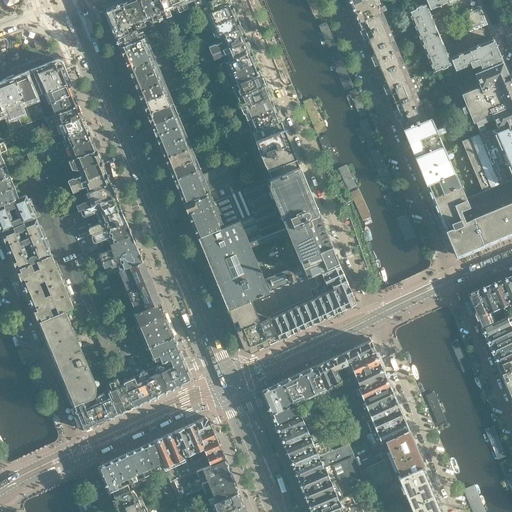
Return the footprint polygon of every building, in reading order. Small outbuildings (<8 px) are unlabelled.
[(140,28),(129,0),(128,0),(121,3),(129,25),(133,24),(135,28),(137,29),(140,28)] [(147,19),(139,0),(129,0),(140,28),(145,26),(143,20),(147,19)] [(157,21),(149,0),(139,0),(147,19),(150,17),(153,23),(157,21)] [(166,18),(159,0),(149,0),(157,21),(166,18)] [(172,8),(169,0),(159,0),(166,18),(171,16),(168,10),(172,8)] [(183,11),(179,0),(169,0),(172,8),(176,7),(179,13),(183,11)] [(190,2),(189,0),(179,0),(183,11),(188,9),(186,3),(190,2)] [(207,13),(231,3),(229,0),(211,0),(210,1),(209,3),(210,6),(202,9),(204,14),(207,13)] [(316,0),(306,0),(313,19),(323,15),(316,0)] [(376,3),(375,0),(362,0),(351,5),(354,12),(376,3)] [(129,25),(121,3),(112,6),(123,35),(128,33),(125,27),(129,25)] [(236,15),(231,3),(207,13),(210,18),(207,19),(209,25),(220,21),(219,19),(222,17),(223,20),(236,15)] [(276,3),(264,7),(273,32),(285,28),(276,3)] [(357,21),(385,9),(383,6),(378,8),(376,3),(354,12),(357,21)] [(434,24),(427,7),(425,4),(422,6),(421,4),(415,6),(416,8),(407,11),(416,31),(434,24)] [(486,24),(479,5),(461,13),(469,31),(486,24)] [(123,35),(112,6),(105,9),(104,12),(115,38),(123,35)] [(393,40),(387,25),(396,21),(391,7),(385,9),(357,21),(361,29),(363,28),(372,48),(393,40)] [(241,27),(236,15),(223,20),(224,23),(221,24),(220,21),(209,25),(212,31),(215,30),(216,33),(220,35),(241,27)] [(325,21),(318,24),(327,48),(335,45),(325,21)] [(441,42),(434,24),(416,31),(423,49),(441,42)] [(179,36),(175,25),(167,28),(171,39),(179,36)] [(210,52),(245,38),(241,27),(220,35),(223,43),(214,46),(213,44),(207,47),(210,52)] [(119,47),(141,38),(143,38),(141,33),(136,35),(134,30),(128,33),(123,35),(115,38),(119,47)] [(288,33),(277,37),(286,61),(297,57),(288,33)] [(183,47),(179,37),(179,36),(171,39),(176,50),(183,47)] [(146,49),(141,38),(119,47),(123,58),(146,49)] [(250,50),(245,38),(210,52),(212,58),(218,56),(217,54),(226,51),(229,58),(250,50)] [(45,39),(35,43),(37,49),(47,45),(45,39)] [(502,61),(497,50),(493,39),(467,49),(468,50),(450,57),(456,69),(469,64),(471,67),(477,64),(480,70),(502,61)] [(403,63),(393,40),(372,48),(381,71),(403,63)] [(450,63),(441,42),(423,49),(431,70),(440,67),(441,68),(447,65),(446,64),(450,63)] [(150,60),(146,49),(123,58),(128,69),(150,60)] [(344,90),(353,86),(338,49),(329,52),(344,90)] [(226,66),(231,78),(234,77),(236,83),(260,73),(250,50),(229,58),(228,62),(229,65),(226,66)] [(178,87),(165,54),(150,60),(128,69),(141,102),(164,93),(178,87)] [(301,97),(310,93),(296,60),(287,64),(301,97)] [(56,61),(15,78),(23,99),(28,111),(39,107),(35,96),(40,94),(46,91),(69,82),(61,63),(56,61)] [(511,84),(502,61),(480,70),(473,73),(479,88),(476,89),(475,87),(460,94),(465,105),(461,107),(463,113),(467,111),(472,123),(487,116),(487,115),(490,114),(496,127),(465,141),(461,142),(481,191),(506,181),(499,164),(505,162),(511,178),(511,84)] [(416,94),(403,63),(381,71),(394,103),(416,94)] [(260,73),(236,83),(228,86),(230,92),(236,90),(238,95),(249,91),(247,89),(254,86),(255,89),(265,85),(260,73)] [(15,78),(0,83),(0,107),(6,105),(7,107),(6,110),(9,119),(17,116),(24,113),(20,104),(17,103),(16,101),(23,99),(15,78)] [(202,90),(199,84),(197,80),(190,82),(194,93),(202,90)] [(46,91),(40,94),(45,105),(51,102),(73,93),(69,82),(46,91)] [(237,109),(270,97),(265,85),(255,89),(256,92),(250,94),(249,91),(238,95),(241,101),(235,103),(237,109)] [(356,88),(349,91),(359,118),(367,115),(356,88)] [(45,105),(49,116),(55,113),(78,104),(73,93),(51,102),(45,105)] [(168,104),(164,93),(141,102),(146,113),(168,104)] [(435,114),(429,100),(420,104),(416,94),(394,103),(401,119),(398,120),(402,128),(426,118),(435,114)] [(317,134),(327,129),(313,96),(303,101),(317,134)] [(173,115),(191,108),(186,97),(168,104),(146,113),(150,124),(173,115)] [(274,108),(271,101),(270,97),(237,109),(240,115),(245,113),(248,119),(274,108)] [(211,112),(209,107),(206,101),(199,104),(203,115),(211,112)] [(49,116),(48,116),(53,128),(57,126),(82,116),(78,104),(55,113),(49,116)] [(252,132),(279,120),(274,108),(248,119),(251,126),(245,128),(243,127),(232,132),(235,138),(250,132),(252,132)] [(177,126),(173,115),(150,124),(155,135),(177,126)] [(59,132),(51,135),(53,140),(87,127),(82,116),(57,126),(59,132)] [(358,121),(369,147),(378,143),(367,117),(358,121)] [(454,185),(426,118),(402,128),(430,195),(454,185)] [(182,137),(199,130),(194,119),(177,126),(155,135),(160,146),(182,137)] [(338,261),(298,165),(298,166),(298,165),(297,166),(294,158),(295,158),(291,150),(292,150),(286,136),(285,136),(282,128),(279,120),(252,132),(255,139),(254,140),(257,145),(256,145),(264,164),(267,169),(270,177),(243,188),(242,186),(239,188),(235,193),(226,196),(226,197),(217,201),(212,189),(199,194),(190,172),(173,179),(227,309),(270,291),(311,273),(319,270),(318,269),(338,261)] [(220,134),(215,123),(208,126),(212,137),(220,134)] [(32,124),(23,128),(27,137),(36,133),(32,124)] [(465,141),(459,126),(451,129),(457,144),(461,142),(465,141)] [(87,127),(53,140),(55,145),(64,141),(66,148),(92,138),(87,127)] [(223,143),(220,134),(212,137),(217,148),(225,145),(223,143)] [(317,137),(329,165),(338,161),(327,134),(317,137)] [(191,159),(187,148),(182,137),(160,146),(169,168),(191,159)] [(68,153),(60,157),(63,163),(70,160),(96,149),(92,138),(66,148),(68,153)] [(379,147),(370,151),(383,186),(393,182),(379,147)] [(96,149),(70,160),(73,167),(76,169),(78,169),(101,159),(100,158),(96,149)] [(0,152),(0,165),(5,164),(9,162),(7,157),(3,159),(0,152)] [(242,186),(238,177),(234,167),(239,165),(237,155),(235,154),(229,157),(196,170),(190,172),(199,194),(212,189),(217,201),(226,197),(226,196),(235,193),(239,188),(242,186)] [(53,179),(44,182),(46,186),(49,194),(58,191),(70,186),(105,171),(101,159),(78,169),(76,172),(78,176),(73,178),(73,176),(55,184),(53,179)] [(196,170),(191,159),(169,168),(173,179),(190,172),(196,170)] [(339,165),(331,169),(341,193),(349,189),(339,165)] [(48,169),(40,172),(41,175),(44,182),(53,179),(48,169)] [(105,171),(70,186),(73,192),(79,189),(78,188),(82,186),(85,192),(110,182),(105,171)] [(0,191),(0,204),(15,198),(36,190),(46,186),(41,174),(14,185),(5,189),(0,191)] [(6,176),(0,178),(0,191),(5,189),(14,185),(11,180),(8,181),(6,176)] [(511,232),(511,178),(506,181),(481,191),(463,199),(457,184),(454,185),(430,195),(455,256),(458,255),(511,232)] [(87,199),(77,203),(79,209),(115,195),(110,182),(85,192),(85,193),(87,199)] [(15,198),(0,204),(0,230),(1,232),(45,214),(56,209),(54,205),(49,194),(46,186),(36,190),(15,198)] [(397,190),(386,195),(394,214),(405,209),(397,190)] [(58,191),(49,194),(54,205),(62,202),(58,191)] [(342,195),(355,223),(364,218),(352,191),(342,195)] [(69,213),(59,217),(65,230),(121,208),(115,195),(79,209),(69,213)] [(62,202),(54,205),(56,209),(59,217),(69,213),(69,211),(67,212),(63,201),(62,202)] [(121,208),(65,230),(70,244),(126,221),(121,208)] [(45,214),(1,232),(16,269),(60,251),(71,247),(70,244),(65,230),(59,217),(56,209),(45,214)] [(405,213),(395,217),(404,240),(414,237),(405,213)] [(126,221),(70,244),(71,247),(76,257),(83,254),(102,246),(131,234),(126,221)] [(101,253),(99,256),(101,262),(137,247),(131,234),(102,246),(105,251),(101,253)] [(60,251),(16,269),(26,292),(38,320),(64,309),(83,302),(82,298),(77,287),(71,274),(81,270),(76,257),(71,247),(60,251)] [(137,247),(101,262),(107,275),(142,260),(137,247)] [(83,254),(76,257),(81,270),(89,267),(83,254)] [(107,275),(106,275),(110,286),(147,271),(142,260),(107,275)] [(344,276),(338,261),(318,269),(319,270),(311,273),(317,288),(330,282),(344,276)] [(147,271),(110,286),(115,297),(151,282),(147,271)] [(268,314),(312,294),(310,291),(317,288),(311,273),(270,291),(227,309),(244,349),(250,352),(278,338),(270,318),(268,314)] [(355,303),(344,276),(330,282),(334,290),(314,299),(322,318),(355,303)] [(511,301),(511,298),(504,279),(492,284),(501,306),(511,301)] [(151,282),(115,297),(116,300),(124,297),(125,295),(130,293),(134,301),(155,292),(151,282)] [(82,285),(77,287),(82,298),(89,295),(85,284),(82,285)] [(501,306),(492,284),(481,289),(489,311),(501,306)] [(489,311),(481,289),(470,293),(473,301),(474,301),(479,315),(489,311)] [(128,309),(121,312),(123,317),(133,313),(160,302),(155,292),(134,301),(137,308),(131,310),(128,309)] [(322,318),(314,299),(312,294),(268,314),(270,318),(284,312),(300,305),(308,325),(322,318)] [(89,295),(82,298),(83,302),(87,309),(94,306),(89,295)] [(160,302),(133,313),(137,324),(164,313),(160,302)] [(308,325),(300,305),(284,312),(293,332),(308,325)] [(94,306),(87,309),(90,316),(91,318),(98,316),(94,306)] [(64,309),(38,320),(53,358),(59,372),(73,405),(82,401),(94,396),(94,393),(95,384),(96,384),(97,384),(98,384),(98,383),(99,383),(99,382),(99,381),(99,380),(98,380),(98,379),(97,379),(97,378),(96,378),(94,378),(93,378),(82,352),(81,350),(79,345),(80,345),(80,344),(81,343),(81,342),(81,341),(80,341),(80,340),(79,340),(79,339),(78,339),(77,339),(76,339),(72,327),(70,325),(71,324),(68,319),(64,310),(64,309)] [(494,322),(489,311),(479,315),(484,325),(492,322),(492,323),(494,322)] [(293,332),(284,312),(270,318),(278,338),(293,332)] [(137,324),(123,330),(131,347),(126,349),(128,355),(133,353),(137,363),(147,359),(151,357),(178,346),(164,313),(137,324)] [(488,335),(511,323),(511,321),(511,320),(511,319),(511,313),(494,322),(492,323),(492,322),(484,325),(488,335)] [(98,316),(91,318),(95,329),(102,326),(98,316)] [(95,329),(95,330),(95,331),(96,331),(96,332),(97,333),(97,334),(98,336),(98,338),(99,339),(99,341),(100,342),(101,343),(102,344),(103,347),(103,348),(103,350),(104,351),(104,352),(105,353),(106,355),(107,357),(107,358),(107,359),(107,360),(108,361),(108,362),(109,362),(114,360),(118,371),(128,366),(124,356),(128,355),(126,349),(119,332),(114,321),(102,326),(95,329)] [(492,345),(511,335),(511,323),(488,335),(492,345)] [(496,354),(511,346),(511,335),(492,345),(496,354)] [(450,342),(463,373),(472,368),(459,338),(450,342)] [(374,349),(373,348),(374,347),(370,339),(364,342),(361,344),(360,344),(354,347),(358,356),(374,349)] [(178,346),(151,357),(151,359),(154,358),(155,360),(160,358),(161,361),(163,361),(165,363),(166,363),(167,364),(172,362),(173,366),(184,361),(178,346)] [(500,363),(511,357),(511,346),(496,354),(500,363)] [(340,365),(350,361),(358,356),(354,347),(330,358),(334,368),(335,368),(336,367),(340,376),(344,374),(340,365)] [(379,362),(378,358),(376,354),(374,350),(375,350),(374,349),(358,356),(350,361),(355,373),(379,362)] [(511,369),(511,357),(500,363),(504,373),(511,369)] [(340,378),(335,368),(334,368),(330,358),(323,361),(332,382),(340,378)] [(172,362),(167,364),(176,386),(190,380),(191,377),(184,361),(173,366),(172,362)] [(332,382),(323,361),(315,365),(324,386),(332,382)] [(385,374),(379,362),(355,373),(360,385),(385,374)] [(160,364),(158,365),(158,367),(168,390),(176,386),(167,364),(166,363),(165,363),(163,364),(162,365),(160,366),(160,364)] [(142,370),(140,371),(152,397),(168,390),(158,367),(156,368),(155,365),(150,367),(143,369),(144,371),(143,371),(142,370)] [(324,386),(315,365),(305,370),(315,394),(325,389),(324,386)] [(315,394),(305,370),(293,375),(303,399),(315,394)] [(139,374),(133,377),(143,401),(152,397),(140,371),(139,372),(139,374)] [(485,396),(476,371),(466,375),(475,399),(476,401),(478,403),(479,404),(480,404),(481,404),(482,404),(483,404),(484,403),(484,402),(485,401),(485,400),(485,398),(485,396)] [(108,382),(103,384),(108,396),(109,395),(117,413),(125,410),(112,380),(109,372),(105,374),(108,382)] [(360,398),(362,398),(389,385),(385,374),(360,385),(349,390),(353,397),(359,395),(360,398)] [(303,399),(293,375),(282,380),(291,400),(293,403),(303,399)] [(133,377),(123,381),(124,383),(133,406),(143,401),(133,377)] [(117,378),(112,380),(125,410),(133,406),(124,383),(120,385),(117,378)] [(291,400),(282,380),(271,385),(278,402),(279,403),(281,408),(289,405),(288,402),(291,400)] [(278,402),(271,385),(261,390),(270,413),(281,408),(279,403),(278,402)] [(367,409),(394,396),(389,385),(362,398),(367,409)] [(102,393),(99,394),(108,417),(117,413),(109,395),(108,396),(106,397),(103,392),(102,393)] [(425,396),(439,424),(448,420),(434,392),(425,396)] [(94,396),(82,401),(92,425),(108,417),(99,394),(94,396)] [(371,419),(398,407),(394,396),(367,409),(371,419)] [(82,401),(73,405),(79,420),(82,427),(83,429),(85,428),(92,425),(82,401)] [(275,423),(298,413),(295,406),(290,408),(289,405),(281,408),(270,413),(275,423)] [(335,411),(334,410),(332,405),(322,410),(324,415),(335,411)] [(376,429),(403,418),(398,407),(371,419),(366,421),(371,431),(376,429)] [(305,424),(300,412),(298,413),(275,423),(280,435),(305,424)] [(216,437),(208,418),(204,416),(193,421),(202,443),(216,437)] [(380,440),(407,429),(403,418),(376,429),(380,440)] [(204,446),(202,443),(193,421),(182,426),(193,451),(203,447),(204,446)] [(318,456),(305,424),(280,435),(293,467),(318,456)] [(185,455),(193,451),(182,426),(151,441),(162,466),(172,462),(174,466),(164,471),(168,482),(189,473),(186,465),(189,464),(185,455)] [(486,430),(498,460),(507,457),(495,426),(486,430)] [(355,439),(350,428),(343,431),(348,442),(355,439)] [(407,429),(380,440),(352,453),(358,465),(367,485),(368,489),(372,487),(396,476),(422,464),(407,429)] [(220,448),(216,437),(202,443),(204,446),(203,447),(206,454),(220,448)] [(162,466),(151,441),(144,444),(153,465),(157,463),(158,468),(162,466)] [(367,485),(358,465),(352,453),(349,443),(343,445),(321,455),(318,456),(293,467),(311,509),(338,498),(367,485)] [(153,465),(144,444),(136,448),(147,473),(151,471),(150,467),(153,465)] [(147,473),(136,448),(129,451),(137,472),(141,470),(143,474),(147,473)] [(225,458),(220,448),(206,454),(210,464),(225,458)] [(137,472),(129,451),(122,455),(132,480),(136,479),(134,474),(137,472)] [(132,480),(122,455),(113,458),(122,478),(126,477),(128,482),(132,480)] [(122,478),(113,458),(106,462),(116,487),(121,485),(118,480),(122,478)] [(203,487),(231,474),(225,458),(210,464),(189,473),(168,482),(175,499),(185,495),(203,487)] [(501,463),(500,464),(511,493),(511,470),(508,461),(507,460),(506,460),(505,460),(504,460),(503,460),(502,461),(501,462),(501,463)] [(116,487),(106,462),(100,465),(99,467),(108,490),(116,487)] [(442,511),(433,491),(422,464),(396,476),(401,487),(399,487),(400,491),(403,490),(411,511),(442,511)] [(238,491),(231,474),(203,487),(205,491),(211,488),(214,496),(208,498),(210,503),(213,502),(238,491)] [(147,509),(144,504),(141,505),(140,504),(142,503),(142,502),(142,501),(138,495),(136,496),(134,492),(131,493),(127,483),(121,485),(116,487),(108,490),(117,511),(143,511),(147,509)] [(473,511),(485,511),(475,485),(465,489),(473,511)] [(382,511),(372,487),(368,489),(376,506),(377,511),(382,511)] [(220,511),(243,502),(238,491),(213,502),(210,503),(205,505),(207,511),(194,511),(194,510),(192,511),(188,511),(220,511)] [(188,511),(192,511),(185,495),(175,499),(181,511),(188,511)] [(311,511),(333,511),(342,508),(338,498),(311,509),(311,511)] [(245,511),(247,511),(243,502),(220,511),(245,511)]
